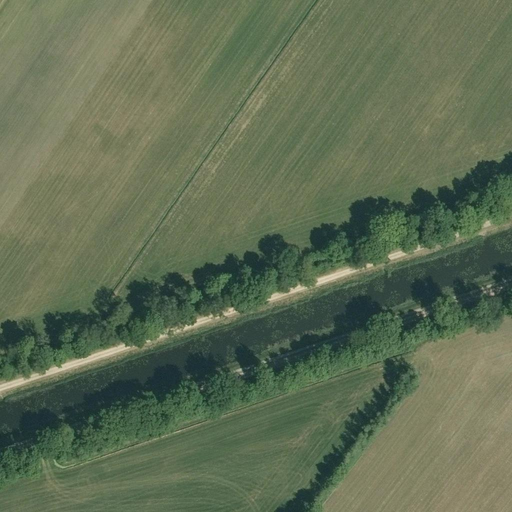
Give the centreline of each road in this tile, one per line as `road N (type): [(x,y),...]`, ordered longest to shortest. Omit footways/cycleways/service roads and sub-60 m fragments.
road 1 (track): [(0,458),(511,285)]
road 2 (track): [(511,215),(0,386)]
